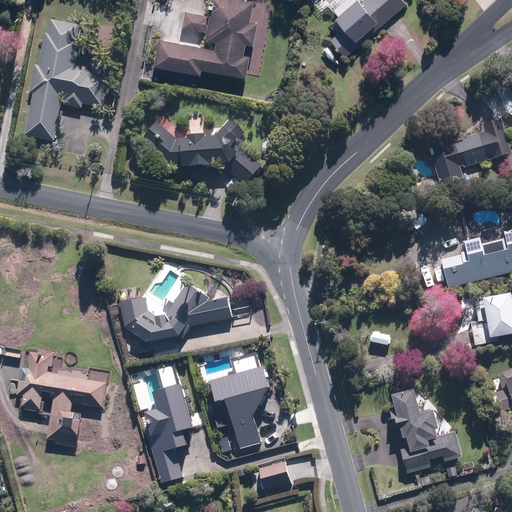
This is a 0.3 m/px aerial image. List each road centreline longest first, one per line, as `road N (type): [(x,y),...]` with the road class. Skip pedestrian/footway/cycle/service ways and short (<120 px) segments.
road 1 (residential): [(0,188),(291,248)]
road 2 (residential): [(291,248),(296,310),(353,511)]
road 3 (residential): [(462,56),(325,181),(291,248)]
road 4 (unknown): [(143,0),(101,209)]
